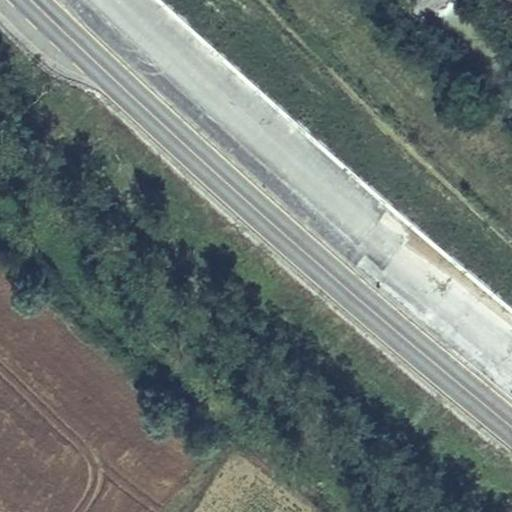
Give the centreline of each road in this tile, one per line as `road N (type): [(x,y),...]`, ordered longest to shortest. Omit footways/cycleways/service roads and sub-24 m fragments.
road 1 (motorway): [(48,0),(511,408)]
road 2 (motorway): [(511,344),(120,0)]
road 3 (track): [(314,0),(511,206)]
